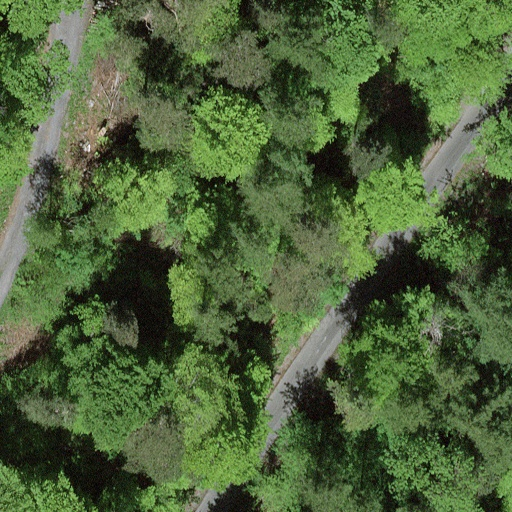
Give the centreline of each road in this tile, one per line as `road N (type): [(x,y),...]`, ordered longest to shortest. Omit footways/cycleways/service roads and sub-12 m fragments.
road 1 (unclassified): [(216,511),(428,171),(511,61)]
road 2 (track): [(67,0),(62,68),(0,283)]
